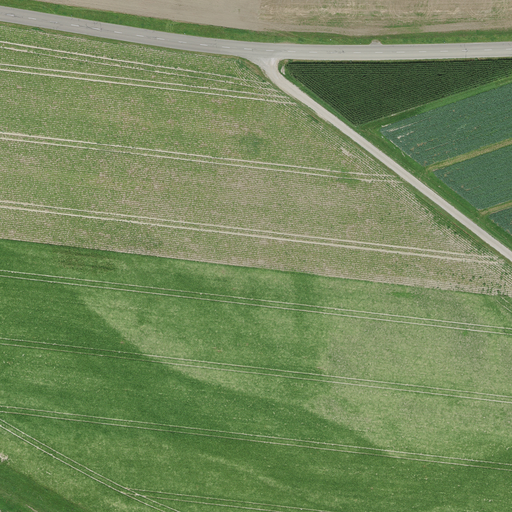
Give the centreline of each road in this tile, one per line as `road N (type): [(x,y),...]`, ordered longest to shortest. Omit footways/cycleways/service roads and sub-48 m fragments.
road 1 (tertiary): [(511,49),(256,50),(0,13)]
road 2 (track): [(256,50),(260,65),(511,259)]
